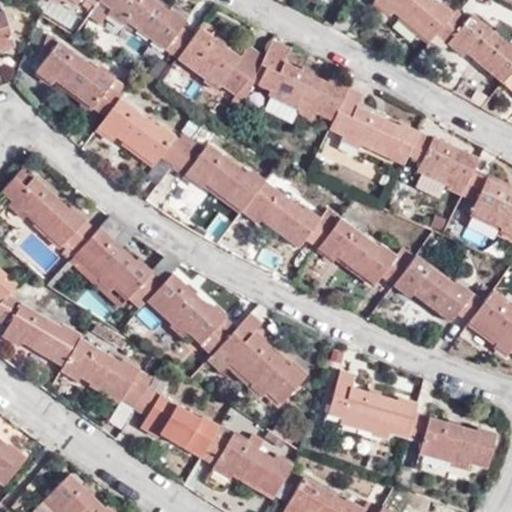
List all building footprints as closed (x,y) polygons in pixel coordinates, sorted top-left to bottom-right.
[(53,0),(58,3),(60,0),(65,0),(76,7),(80,3),(93,12),(97,7),(101,0),(53,0)] [(125,0),(125,1),(123,0),(101,0),(97,7),(112,18),(109,23),(125,36),(130,30),(178,64),(193,45),(181,35),(188,25),(173,15),(171,18),(145,0),(125,0)] [(428,48),(434,41),(452,19),(437,7),(434,9),(423,0),(380,0),(373,10),(388,21),(391,18),(428,48)] [(0,53),(15,49),(3,13),(0,13),(0,53)] [(465,61),(498,89),(505,81),(511,72),(511,47),(510,45),(506,48),(471,20),(466,25),(454,16),(452,19),(434,41),(460,63),(465,61)] [(199,36),(193,45),(178,64),(207,85),(204,89),(218,100),(223,93),(236,102),(244,107),(253,87),(262,67),(246,54),(238,64),(199,36)] [(56,88),(105,123),(118,106),(120,103),(108,94),(114,84),(98,73),(95,77),(57,51),(55,51),(46,44),(38,66),(43,69),(36,78),(54,91),(56,88)] [(271,47),(262,67),(253,87),(273,97),(271,102),(300,115),(298,118),(313,126),(317,118),(334,127),(349,94),(332,86),(331,88),(285,66),(290,56),(271,47)] [(363,101),(349,94),(334,127),(332,132),(344,139),(343,145),(359,152),(362,149),(403,169),(408,159),(419,136),(402,128),(400,132),(359,112),(363,101)] [(244,107),(236,102),(230,110),(239,117),(244,107)] [(300,115),(271,102),(265,115),(292,129),(298,118),(300,115)] [(160,163),(173,172),(189,151),(159,130),(157,133),(118,106),(105,123),(97,135),(111,145),(114,141),(155,170),(160,163)] [(479,164),(419,136),(408,159),(423,167),(419,175),(452,191),(450,193),(462,199),(472,177),(479,164)] [(202,190),(241,218),(264,186),(250,176),(247,179),(207,152),(201,159),(189,151),(173,172),(200,191),(202,190)] [(24,185),(32,177),(33,175),(22,165),(13,175),(24,185)] [(74,253),(95,230),(69,206),(66,209),(32,177),(24,185),(13,175),(2,188),(14,198),(8,204),(23,217),(27,212),(53,236),(56,234),(67,244),(64,247),(73,255),(74,253)] [(511,196),(485,184),(472,177),(462,199),(474,205),(470,216),(502,229),(500,234),(511,239),(511,196)] [(511,189),(488,179),(485,184),(511,196),(511,189)] [(304,244),(319,255),(340,225),(342,222),(330,214),(322,223),(305,212),(302,212),(264,186),(241,218),(258,230),(261,226),(298,252),(304,244)] [(126,226),(109,215),(109,216),(111,218),(125,227),(126,226)] [(99,232),(101,230),(111,218),(109,216),(98,227),(95,230),(74,253),(77,256),(97,234),(99,232)] [(125,227),(111,218),(101,230),(113,240),(125,227)] [(380,284),(393,293),(417,260),(406,252),(398,261),(381,248),(378,251),(340,225),(319,255),(334,266),(336,263),(374,291),(380,284)] [(133,233),(125,227),(113,240),(120,247),(133,233)] [(113,240),(101,230),(99,232),(97,234),(77,256),(101,277),(98,280),(109,290),(113,286),(127,299),(130,295),(135,289),(146,300),(164,281),(138,257),(134,260),(120,247),(113,240)] [(456,319),(468,327),(486,303),(459,284),(456,286),(418,259),(417,260),(393,293),(409,305),(412,301),(450,328),(456,319)] [(0,306),(1,307),(11,297),(19,288),(0,270),(0,306)] [(164,281),(146,300),(148,302),(166,285),(172,278),(174,276),(171,273),(164,281)] [(207,306),(174,276),(172,278),(166,285),(148,302),(170,323),(167,326),(180,338),(187,330),(211,352),(217,345),(235,326),(210,303),(207,306)] [(146,300),(135,289),(130,295),(141,306),(146,300)] [(1,307),(0,308),(0,322),(5,326),(2,334),(21,346),(24,342),(65,368),(81,341),(84,337),(67,327),(64,331),(11,297),(1,307)] [(486,303),(468,327),(495,346),(493,352),(508,362),(511,356),(511,311),(491,297),(486,303)] [(217,345),(220,347),(235,331),(247,318),(250,315),(247,312),(235,326),(217,345)] [(259,323),(250,315),(247,318),(235,331),(220,347),(229,355),(226,359),(228,361),(251,383),(249,385),(260,395),(266,390),(279,402),(303,377),(288,363),(287,365),(251,332),(259,323)] [(65,368),(62,372),(79,383),(81,379),(134,412),(147,390),(151,384),(137,375),(138,372),(122,362),(120,365),(81,341),(65,368)] [(218,350),(220,347),(217,345),(211,352),(205,358),(208,361),(213,356),(218,350)] [(229,355),(220,347),(218,350),(213,356),(208,361),(219,371),(228,361),(226,359),(229,355)] [(414,419),(416,410),(396,403),(395,406),(352,394),(356,381),(341,376),(329,417),(343,421),(341,427),(373,436),(373,441),(387,444),(390,436),(408,441),(414,419)] [(147,390),(134,412),(147,420),(141,431),(159,441),(162,437),(201,461),(219,428),(203,418),(200,423),(147,390)] [(414,419),(408,441),(421,445),(419,456),(450,466),(450,471),(469,477),(471,469),(486,473),(496,438),(476,432),(475,436),(414,419)] [(272,430),(285,439),(292,430),(278,420),(272,430)] [(219,428),(201,461),(216,469),(214,472),(231,482),(235,478),(275,502),(293,472),(275,460),(274,462),(260,453),(266,445),(253,437),(247,446),(237,438),(220,426),(219,428)] [(282,449),(286,443),(273,434),(268,432),(265,438),(282,449)] [(0,490),(23,463),(7,450),(4,453),(0,449),(0,490)] [(110,511),(106,508),(103,510),(71,479),(45,504),(52,511),(110,511)] [(365,511),(348,502),(345,506),(304,482),(286,511),(365,511)]
